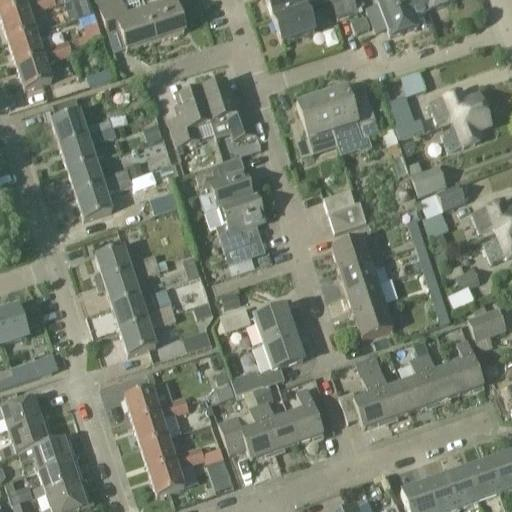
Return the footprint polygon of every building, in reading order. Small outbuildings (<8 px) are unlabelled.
[(0,0),(0,19),(52,3),(51,0),(34,0),(23,4),(21,0),(0,0)] [(125,54),(154,45),(144,15),(125,21),(117,0),(112,0),(97,5),(107,37),(119,34),(125,54)] [(144,0),(140,2),(144,15),(154,45),(182,36),(173,9),(179,7),(176,0),(144,0)] [(263,0),(271,22),(304,10),(300,0),(263,0)] [(356,17),(358,24),(364,21),(360,11),(364,9),(360,0),(330,0),(328,1),(336,24),(356,17)] [(407,6),(404,0),(382,0),(374,3),(377,10),(366,14),(374,36),(385,32),(388,40),(416,30),(413,20),(425,16),(419,2),(407,6)] [(404,0),(407,6),(419,2),(425,16),(452,5),(450,0),(404,0)] [(0,19),(0,25),(7,45),(34,36),(28,19),(55,10),(52,3),(0,19)] [(313,34),(304,10),(271,22),(280,46),(313,34)] [(364,21),(358,24),(349,27),(353,38),(368,32),(364,21)] [(34,36),(7,45),(15,70),(22,67),(68,52),(66,44),(48,50),(46,44),(37,47),(34,36)] [(70,59),(68,52),(22,67),(15,70),(23,95),(50,86),(44,67),(70,59)] [(107,74),(85,81),(89,91),(111,84),(107,74)] [(417,76),(399,83),(405,101),(424,95),(417,76)] [(199,95),(209,127),(224,123),(232,146),(255,139),(243,102),(230,106),(224,87),(199,95)] [(320,100),(337,151),(339,158),(359,151),(360,153),(371,149),(368,140),(373,139),(356,88),(320,100)] [(195,132),(209,127),(199,95),(174,103),(180,122),(167,126),(175,151),(198,143),(195,132)] [(450,121),(452,127),(483,115),(477,99),(463,104),(459,95),(442,101),(442,102),(427,108),(435,127),(450,121)] [(300,162),(337,151),(320,100),(295,108),(303,131),(291,135),(300,162)] [(386,106),(397,144),(423,135),(419,124),(409,127),(407,121),(409,121),(403,101),(386,106)] [(58,150),(112,132),(110,125),(95,130),(94,129),(83,132),(74,104),(50,112),(55,123),(50,125),(58,150)] [(483,115),(452,127),(454,133),(439,138),(447,157),(462,152),(479,146),(475,136),(490,130),(483,115)] [(155,129),(142,133),(146,147),(159,142),(155,129)] [(58,150),(66,175),(94,166),(88,149),(100,145),(100,146),(115,141),(112,132),(58,150)] [(66,175),(74,200),(128,182),(125,174),(110,178),(111,180),(100,183),(94,166),(66,175)] [(215,169),(194,176),(201,199),(212,196),(217,213),(221,212),(221,211),(250,202),(250,201),(242,176),(220,183),(215,169)] [(416,203),(444,192),(436,171),(408,181),(416,203)] [(130,191),(128,182),(74,200),(82,225),(110,216),(104,198),(116,194),(116,195),(130,191)] [(456,189),(433,198),(433,199),(417,205),(425,222),(441,216),(441,217),(464,208),(456,189)] [(322,204),(326,217),(353,208),(349,194),(322,204)] [(172,197),(149,205),(153,220),(177,212),(172,197)] [(226,228),(215,231),(227,269),(250,262),(241,234),(254,229),(262,226),(262,225),(266,224),(261,211),(258,212),(254,200),(250,201),(250,202),(221,211),(221,212),(226,228)] [(495,237),(511,230),(511,211),(506,214),(502,205),(485,211),(485,212),(470,218),(478,237),(492,231),(495,237)] [(353,208),(326,217),(333,238),(365,227),(358,206),(353,208)] [(413,252),(422,249),(414,225),(405,229),(413,252)] [(511,230),(495,237),(497,243),(482,248),(489,267),(504,262),(505,262),(511,259),(511,230)] [(441,238),(430,243),(436,257),(447,252),(441,238)] [(337,277),(368,267),(360,243),(329,253),(337,277)] [(413,252),(420,275),(430,272),(422,249),(413,252)] [(122,251),(94,260),(99,276),(93,278),(96,288),(156,268),(153,259),(139,264),(139,266),(128,270),(122,251)] [(447,268),(444,258),(436,260),(439,270),(447,268)] [(337,277),(345,299),(375,289),(371,275),(383,271),(380,262),(368,267),(337,277)] [(156,268),(96,288),(99,298),(105,296),(110,310),(138,301),(134,289),(146,285),(144,281),(159,276),(156,268)] [(199,280),(196,271),(184,274),(187,284),(199,280)] [(430,272),(420,275),(428,297),(438,294),(430,272)] [(472,273),(462,277),(452,281),(458,296),(478,288),(472,273)] [(375,289),(345,299),(352,322),(383,312),(375,289)] [(449,328),(438,294),(428,297),(439,331),(449,328)] [(236,297),(220,301),(223,314),(238,310),(236,297)] [(110,310),(118,335),(172,318),(169,309),(155,314),(155,315),(144,319),(138,301),(110,310)] [(462,314),(477,357),(491,352),(487,342),(504,336),(495,312),(485,316),(481,306),(462,314)] [(206,307),(192,312),(196,324),(211,319),(206,307)] [(0,316),(0,341),(2,348),(26,340),(17,311),(0,316)] [(262,348),(293,337),(283,311),(253,322),(259,341),(262,348)] [(218,338),(223,336),(223,338),(249,329),(243,312),(217,321),(219,326),(216,334),(218,338)] [(383,312),(352,322),(360,346),(390,336),(383,312)] [(175,326),(172,318),(118,335),(126,360),(154,351),(148,333),(160,329),(160,331),(175,326)] [(262,348),(271,374),(302,364),(293,337),(262,348)] [(412,348),(417,362),(433,407),(457,399),(447,370),(432,375),(422,345),(412,348)] [(447,370),(457,399),(481,390),(465,345),(455,349),(461,365),(447,370)] [(375,360),(364,364),(386,424),(409,416),(399,387),(385,392),(379,376),(380,375),(375,360)] [(413,382),(399,387),(409,416),(433,407),(417,362),(408,365),(413,382)] [(361,433),(386,424),(364,364),(351,369),(356,374),(359,383),(360,382),(366,399),(356,403),(354,397),(338,403),(346,427),(358,423),(361,433)] [(32,366),(9,374),(11,380),(14,389),(37,381),(32,366)] [(229,385),(235,400),(261,391),(255,375),(229,385)] [(214,381),(217,390),(227,387),(223,377),(214,381)] [(11,380),(0,383),(0,393),(14,389),(11,380)] [(227,388),(213,393),(218,405),(232,400),(227,388)] [(271,395),(268,389),(251,395),(273,455),(296,447),(286,419),(272,424),(267,408),(273,406),(269,396),(271,395)] [(131,426),(185,409),(182,401),(156,410),(150,392),(123,401),(131,426)] [(300,414),(286,419),(296,447),(321,438),(305,393),(295,397),(300,414)] [(251,395),(242,398),(253,430),(240,435),(235,422),(217,429),(228,459),(245,453),(249,464),(273,455),(251,395)] [(7,436),(47,423),(40,399),(0,412),(0,423),(2,423),(7,436)] [(131,426),(139,451),(166,442),(160,425),(187,416),(185,409),(131,426)] [(0,457),(2,464),(17,458),(47,448),(47,447),(55,445),(47,423),(7,436),(11,450),(0,453),(0,457)] [(33,463),(37,477),(77,463),(70,440),(55,445),(47,447),(47,448),(17,458),(20,467),(33,463)] [(139,451),(147,476),(201,458),(198,451),(172,459),(166,442),(139,451)] [(203,466),(201,458),(147,476),(155,501),(182,492),(179,481),(192,477),(190,470),(203,466)] [(486,467),(498,501),(511,496),(511,475),(506,460),(486,467)] [(32,504),(45,500),(85,486),(77,463),(37,477),(41,490),(29,494),(32,504)] [(486,467),(464,475),(477,509),(498,501),(486,467)] [(464,475),(443,482),(453,511),(468,511),(477,509),(464,475)] [(453,511),(443,482),(421,490),(429,511),(453,511)] [(84,511),(93,509),(85,486),(45,500),(48,511),(84,511)] [(402,511),(429,511),(421,490),(398,499),(402,511)]
